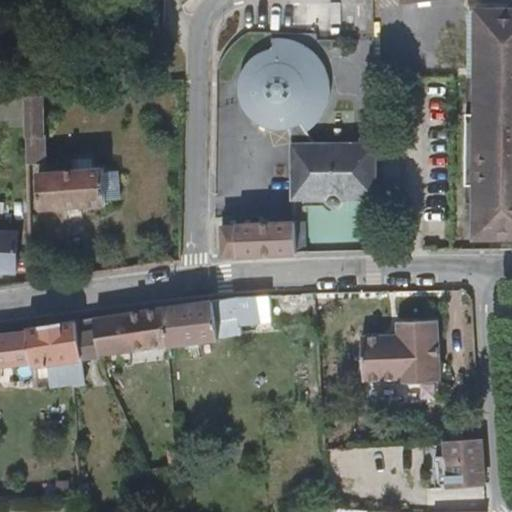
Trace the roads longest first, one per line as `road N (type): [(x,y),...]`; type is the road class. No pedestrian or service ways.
road 1 (residential): [(481,268),(191,278)]
road 2 (residential): [(222,0),(197,35),(191,278)]
road 3 (residential): [(481,268),(503,511)]
road 4 (residential): [(191,278),(0,306)]
